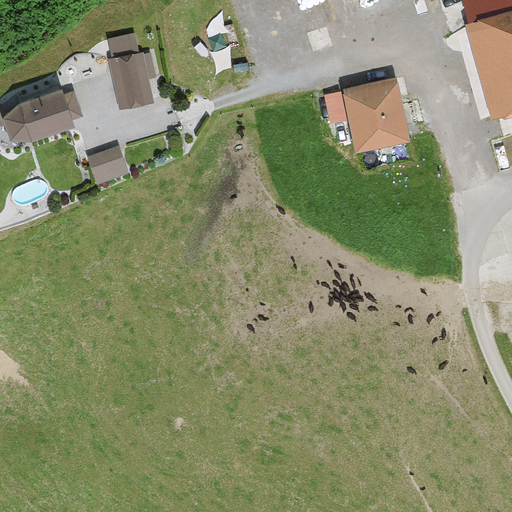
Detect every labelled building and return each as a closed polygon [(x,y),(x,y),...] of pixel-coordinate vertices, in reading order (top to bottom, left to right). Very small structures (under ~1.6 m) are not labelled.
[(511,11),(462,24),(487,124),(511,118),(511,11)] [(313,45),(315,48),(317,49),(320,50),(324,50),(327,49),(329,47),(331,44),(331,40),(331,37),(329,35),(327,32),(323,31),(320,31),(316,33),(314,36),(312,39),(312,42),(313,45)] [(299,39),(296,39),(292,42),(290,45),(290,48),(290,52),(292,54),(295,57),(298,58),(301,58),(304,56),(307,54),(308,51),(309,46),(307,43),(305,41),(302,39),(299,39)] [(151,101),(140,52),(110,59),(121,108),(151,101)] [(394,79),(345,92),(359,148),(408,136),(394,79)] [(85,121),(72,88),(17,110),(10,115),(9,124),(10,131),(14,136),(19,141),(28,142),(85,121)] [(90,141),(99,173),(132,164),(124,132),(90,141)]
